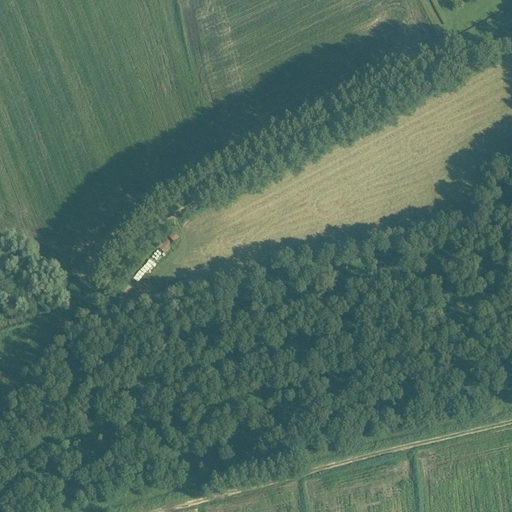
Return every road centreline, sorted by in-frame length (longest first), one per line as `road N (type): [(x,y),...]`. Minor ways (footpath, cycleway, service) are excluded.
road 1 (track): [(511,38),(192,199),(153,225),(90,300)]
road 2 (track): [(511,422),(152,511)]
